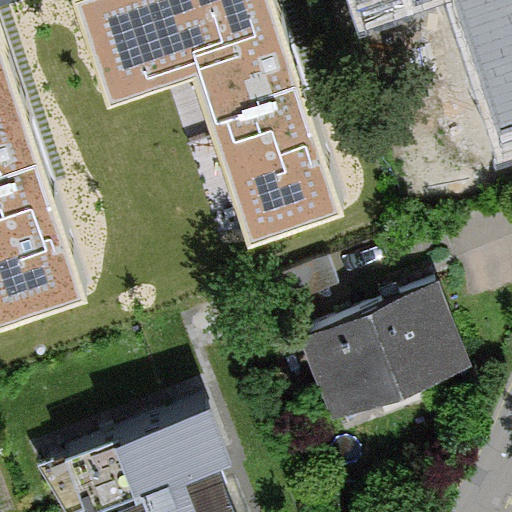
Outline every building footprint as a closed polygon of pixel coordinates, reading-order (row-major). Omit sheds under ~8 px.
[(78,0),(102,69),(187,41),(237,194),(256,187),(267,219),(343,194),(278,0),(78,0)] [(511,0),(352,0),(362,28),(446,0),(496,150),(511,144),(511,0)] [(0,25),(0,272),(1,272),(12,304),(88,279),(0,25)] [(434,274),(300,322),(331,406),(417,375),(464,357),(434,274)] [(66,439),(86,494),(142,473),(146,483),(109,496),(114,511),(113,511),(241,511),(221,456),(187,468),(184,457),(229,441),(209,387),(66,439)]
